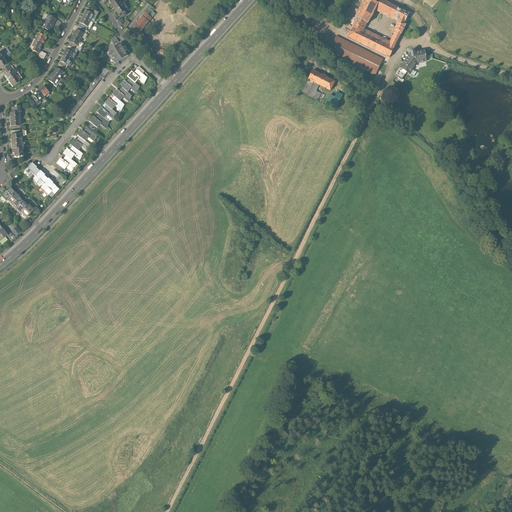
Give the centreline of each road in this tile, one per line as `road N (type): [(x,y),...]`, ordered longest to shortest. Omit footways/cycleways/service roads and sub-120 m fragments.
road 1 (track): [(167,511),(407,48)]
road 2 (primary): [(0,264),(168,87)]
road 3 (residential): [(49,159),(130,59),(168,87)]
road 4 (residential): [(1,101),(48,68),(83,0)]
